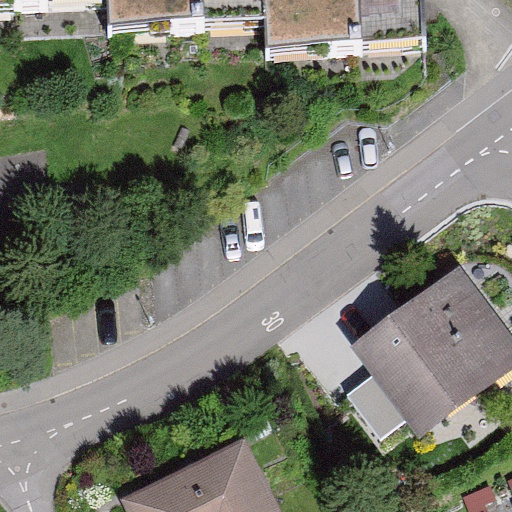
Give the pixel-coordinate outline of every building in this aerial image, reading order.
[(0,0),(0,28),(95,25),(93,0),(0,0)] [(264,42),(262,0),(102,0),(104,47),(264,42)] [(429,58),(426,0),(267,0),(270,64),(429,58)] [(354,361),(425,453),(511,386),(511,344),(462,279),(354,361)] [(276,511),(246,453),(130,511),(276,511)]
